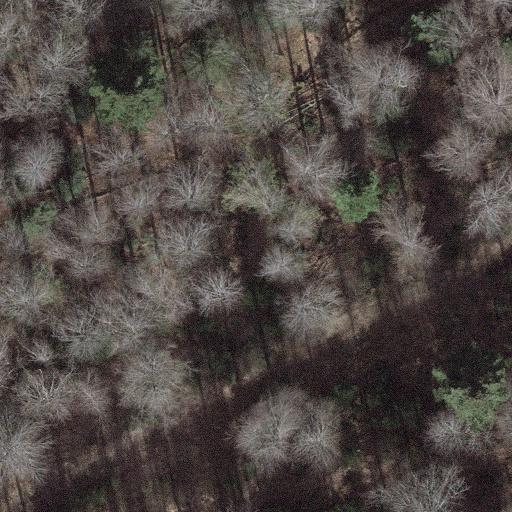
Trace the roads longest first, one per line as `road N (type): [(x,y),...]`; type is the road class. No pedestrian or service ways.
road 1 (track): [(28,511),(511,251)]
road 2 (track): [(511,462),(282,481),(182,511)]
